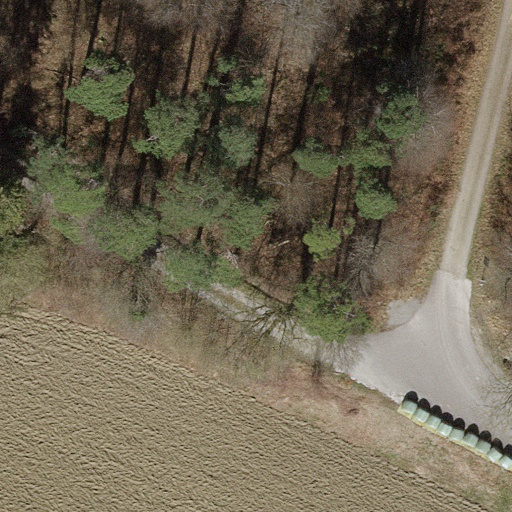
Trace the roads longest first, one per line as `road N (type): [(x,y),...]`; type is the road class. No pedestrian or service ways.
road 1 (track): [(0,169),(125,245),(428,378)]
road 2 (track): [(428,378),(511,44)]
